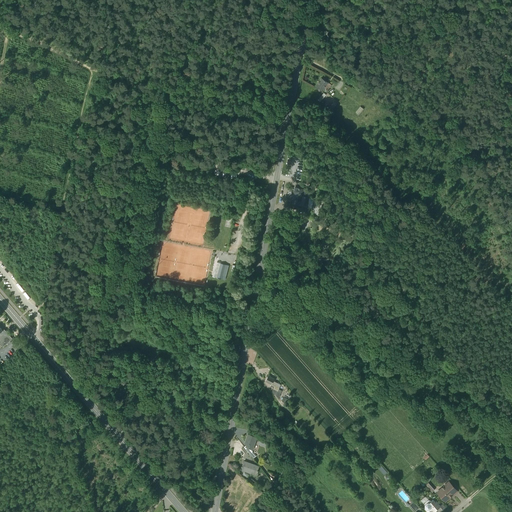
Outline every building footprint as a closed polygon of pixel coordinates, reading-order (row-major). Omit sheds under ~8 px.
[(321,78),(316,86),(322,91),(324,88),(327,90),(329,87),(326,85),(328,83),(321,78)] [(305,189),(295,187),(293,200),(302,201),(303,196),(305,189)] [(302,201),(293,200),(291,207),(306,210),(308,197),(307,197),(303,196),(302,201)] [(326,260),(318,250),(315,253),(322,262),(326,260)] [(228,265),(221,263),(217,277),(222,279),(223,275),(226,275),(228,265)] [(0,332),(0,342),(3,346),(6,344),(7,345),(11,342),(10,340),(12,338),(8,333),(6,334),(3,330),(0,332)] [(274,379),(270,377),(270,376),(269,375),(269,376),(268,376),(265,381),(271,384),(272,384),(273,381),(274,379)] [(274,388),(273,388),(272,391),(278,398),(282,391),(279,389),(278,391),(274,388)] [(251,435),(248,434),(245,443),(247,444),(250,445),(250,444),(253,445),(254,441),(255,441),(257,437),(254,437),(251,435)] [(267,441),(259,438),(257,444),(265,446),(267,441)] [(250,444),(250,445),(247,444),(246,447),(253,449),(255,441),(254,441),(253,445),(250,444)] [(259,467),(244,461),(242,466),(241,466),(241,467),(257,473),(258,470),(259,467)] [(449,482),(437,492),(445,501),(453,494),(457,491),(449,482)] [(433,499),(429,502),(427,502),(425,504),(425,507),(427,509),(428,510),(427,511),(433,511),(435,511),(435,510),(436,510),(437,509),(438,509),(440,506),(440,505),(436,501),(435,502),(433,499)] [(420,507),(414,501),(409,505),(415,511),(420,507)]
